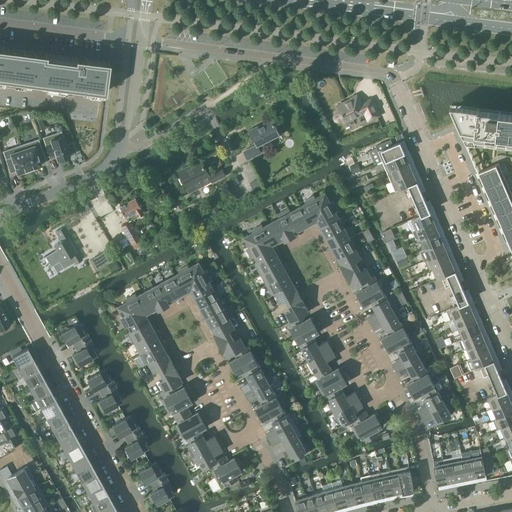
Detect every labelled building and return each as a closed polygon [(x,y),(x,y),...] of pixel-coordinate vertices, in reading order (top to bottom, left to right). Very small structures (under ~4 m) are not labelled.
[(0,48),(0,78),(105,93),(109,62),(0,48)] [(334,118),(335,121),(338,122),(343,120),(344,122),(367,112),(370,119),(379,115),(371,99),(361,104),(357,95),(350,98),(352,101),(347,103),(346,101),(337,106),(339,112),(335,114),(334,118)] [(511,113),(450,106),(453,114),(458,125),(511,250),(511,113)] [(244,152),(248,159),(260,153),(261,153),(257,146),(280,134),(272,119),(249,131),(257,145),(244,152)] [(61,132),(43,138),(49,156),(55,154),(57,160),(69,156),(68,154),(74,152),(71,143),(65,145),(61,132)] [(38,139),(20,145),(29,171),(35,169),(35,168),(40,166),(38,160),(44,158),(38,139)] [(378,151),(382,161),(404,152),(400,142),(378,151)] [(29,171),(20,145),(3,151),(9,170),(15,168),(17,174),(23,172),(23,173),(29,171)] [(322,156),(316,146),(310,149),(316,159),(322,156)] [(382,161),(386,171),(412,160),(411,157),(407,159),(404,152),(382,161)] [(178,172),(186,187),(187,187),(209,176),(212,182),(213,182),(225,176),(222,168),(209,175),(201,160),(179,172),(178,172)] [(386,171),(391,181),(413,172),(410,165),(414,163),(412,160),(386,171)] [(395,192),(409,186),(409,185),(421,180),(420,177),(416,179),(413,172),(391,181),(395,192)] [(409,186),(415,200),(423,196),(418,185),(422,183),(421,180),(409,185),(409,186)] [(306,203),(300,206),(310,224),(317,220),(325,193),(316,198),(314,195),(305,200),(306,203)] [(330,202),(325,193),(317,220),(321,227),(338,217),(335,211),(338,210),(333,201),(330,202)] [(415,200),(421,215),(434,210),(433,207),(429,209),(423,196),(415,200)] [(145,213),(142,209),(136,198),(120,207),(126,218),(129,222),(122,226),(132,244),(135,249),(144,244),(141,239),(142,239),(132,223),(131,221),(135,219),(145,213)] [(288,208),(288,209),(300,231),(306,229),(305,227),(310,224),(300,206),(290,212),(288,208)] [(288,209),(278,214),(290,237),(295,234),(294,233),(299,230),(300,232),(300,231),(288,209)] [(407,221),(412,231),(434,221),(431,214),(435,213),(434,210),(421,215),(407,221)] [(279,218),(269,224),(279,241),(284,238),(285,240),(290,237),(278,214),(277,215),(279,218)] [(344,228),(338,217),(321,227),(324,232),(322,233),(325,238),(344,228)] [(416,241),(420,239),(442,230),(441,227),(437,229),(434,221),(412,231),(416,241)] [(254,232),(245,237),(272,245),(279,241),(269,224),(263,227),(261,224),(252,229),(254,232)] [(57,249),(45,256),(51,266),(59,261),(63,268),(67,266),(74,262),(75,263),(81,260),(76,251),(75,252),(68,241),(71,239),(64,227),(55,232),(61,241),(54,245),(57,249)] [(350,238),(344,228),(325,238),(325,239),(327,238),(330,243),(328,244),(331,249),(353,236),(350,238)] [(385,242),(394,238),(390,229),(381,233),(385,242)] [(420,239),(424,249),(442,241),(439,234),(443,233),(442,230),(420,239)] [(359,247),(353,236),(331,249),(332,248),(335,253),(334,254),(336,259),(359,247)] [(254,263),(275,252),(272,245),(245,237),(250,247),(247,248),(252,257),(255,256),(258,261),(254,263)] [(424,249),(428,259),(451,250),(450,247),(446,248),(442,241),(424,249)] [(359,247),(336,259),(337,260),(338,259),(341,264),(344,270),(350,281),(351,281),(354,286),(374,275),(365,280),(350,252),(359,247)] [(429,271),(433,269),(451,261),(448,254),(452,252),(451,250),(428,259),(425,261),(429,271)] [(254,263),(260,274),(283,262),(280,256),(279,257),(275,252),(254,263)] [(96,270),(101,267),(106,264),(100,254),(90,260),(93,265),(96,270)] [(437,279),(447,275),(459,269),(458,267),(454,268),(451,261),(433,269),(437,279)] [(180,272),(174,276),(184,293),(191,289),(199,262),(189,267),(188,265),(179,270),(180,272)] [(204,272),(199,262),(191,289),(195,296),(212,287),(209,281),(211,279),(206,270),(204,272)] [(260,274),(266,284),(289,272),(286,267),(284,268),(281,263),(283,262),(260,274)] [(447,275),(453,290),(462,286),(456,274),(460,272),(459,269),(447,275)] [(266,284),(272,295),(294,282),(292,277),(290,278),(287,273),(289,272),(266,284)] [(377,281),(374,275),(354,286),(354,287),(361,283),(364,288),(357,291),(358,292),(356,294),(358,299),(384,285),(381,280),(377,281)] [(174,276),(164,281),(174,301),(179,298),(179,296),(184,293),(174,276)] [(164,281),(153,287),(164,307),(169,304),(168,302),(173,299),(174,301),(164,281)] [(281,291),(296,318),(308,311),(305,306),(299,294),(296,289),(293,284),(295,283),(294,282),(272,295),(281,291)] [(384,285),(358,299),(361,304),(364,303),(365,304),(371,301),(373,306),(387,298),(380,287),(384,285)] [(453,290),(459,304),(460,305),(472,299),(471,296),(467,298),(462,286),(453,290)] [(153,287),(143,293),(152,311),(158,308),(159,310),(164,307),(153,287)] [(218,297),(212,287),(195,296),(198,302),(196,303),(199,308),(221,295),(218,297)] [(128,301),(118,307),(146,314),(152,311),(143,293),(137,296),(135,294),(126,299),(128,301)] [(227,306),(221,295),(199,308),(200,307),(203,312),(202,313),(204,318),(227,306)] [(393,310),(387,298),(373,306),(376,311),(368,316),(371,322),(396,308),(393,310)] [(450,320),(454,319),(472,311),(469,304),(473,302),(472,299),(460,305),(459,304),(446,310),(450,320)] [(233,316),(227,306),(204,318),(205,319),(206,318),(209,323),(207,324),(210,329),(233,316)] [(0,330),(8,326),(7,325),(9,324),(0,307),(0,330)] [(128,332),(128,333),(149,321),(146,314),(118,307),(123,316),(121,317),(126,326),(128,325),(132,331),(128,332)] [(401,316),(396,308),(371,322),(375,329),(383,324),(386,329),(399,322),(398,318),(401,316)] [(288,322),(295,335),(317,323),(313,317),(311,319),(310,317),(304,321),(301,316),(308,312),(308,311),(296,318),(288,322)] [(454,319),(458,329),(481,319),(479,316),(475,318),(472,311),(454,319)] [(233,317),(233,316),(210,329),(212,328),(215,333),(215,334),(221,345),(224,351),(224,350),(227,356),(248,345),(247,344),(239,349),(224,322),(233,317)] [(458,329),(462,338),(481,331),(478,324),(482,322),(481,319),(458,329)] [(128,333),(134,343),(157,331),(154,326),(152,327),(149,321),(128,333)] [(406,333),(399,322),(386,329),(389,334),(383,337),(384,339),(381,340),(384,345),(406,333)] [(71,341),(74,346),(87,338),(79,323),(61,332),(67,343),(71,341)] [(295,335),(302,348),(315,341),(312,336),(318,332),(318,331),(320,330),(317,323),(295,335)] [(134,343),(140,354),(163,341),(160,336),(158,337),(155,332),(157,331),(134,343)] [(462,338),(467,348),(489,339),(488,336),(484,338),(481,331),(462,338)] [(412,345),(406,333),(384,345),(387,350),(389,349),(390,350),(396,347),(399,352),(412,345)] [(87,338),(74,346),(77,351),(73,353),(79,364),(96,354),(87,338)] [(467,348),(471,358),(489,350),(486,343),(490,342),(489,339),(467,348)] [(140,354),(146,364),(168,352),(165,347),(164,348),(161,343),(163,342),(163,341),(140,354)] [(302,348),(309,360),(331,348),(327,341),(318,346),(315,341),(302,348)] [(254,356),(248,345),(227,356),(228,356),(235,352),(237,357),(231,361),(232,362),(229,363),(232,368),(257,354),(254,356)] [(418,356),(412,345),(399,352),(402,357),(393,362),(396,368),(418,356)] [(11,356),(17,366),(32,358),(26,347),(11,356)] [(309,360),(316,373),(329,366),(326,361),(335,356),(331,348),(309,360)] [(475,369),(485,364),(498,359),(496,356),(492,358),(489,350),(471,358),(475,369)] [(162,391),(162,392),(182,381),(179,375),(170,358),(167,353),(168,352),(146,364),(146,365),(155,360),(161,370),(164,376),(170,387),(162,391)] [(261,360),(257,354),(232,368),(235,374),(237,372),(238,373),(244,370),(247,375),(260,368),(257,362),(261,360)] [(425,368),(418,356),(396,368),(400,375),(409,370),(412,375),(425,368)] [(17,366),(23,377),(38,369),(32,358),(17,366)] [(485,364),(492,379),(500,375),(498,371),(495,363),(499,362),(498,359),(485,364)] [(316,381),(319,387),(345,374),(341,368),(339,369),(338,368),(332,371),(329,366),(316,373),(319,379),(316,381)] [(267,379),(260,368),(247,375),(250,380),(241,385),(245,391),(267,379)] [(431,379),(425,368),(412,375),(415,380),(408,384),(409,385),(407,386),(409,391),(431,379)] [(23,377),(29,387),(44,379),(38,369),(23,377)] [(97,387),(100,392),(113,385),(104,369),(87,379),(93,389),(97,387)] [(327,392),(330,398),(343,391),(340,386),(346,383),(345,381),(348,380),(345,374),(319,387),(323,394),(327,392)] [(492,379),(498,393),(498,394),(510,388),(509,386),(505,387),(500,375),(492,379)] [(29,387),(35,398),(50,390),(44,379),(29,387)] [(273,391),(267,379),(245,391),(248,398),(257,393),(260,398),(273,391)] [(434,384),(431,379),(409,391),(412,397),(415,395),(415,397),(422,393),(424,398),(427,397),(437,391),(437,390),(440,389),(440,388),(440,386),(441,386),(439,384),(439,383),(438,383),(437,383),(434,384)] [(162,400),(165,406),(191,393),(187,386),(185,388),(184,386),(178,390),(175,385),(182,381),(162,392),(165,398),(162,400)] [(113,385),(100,392),(102,398),(98,400),(104,411),(122,401),(113,385)] [(488,398),(492,408),(511,400),(508,393),(511,391),(510,388),(498,394),(498,393),(488,398)] [(35,398),(40,408),(56,400),(50,390),(35,398)] [(276,397),(273,391),(260,398),(263,403),(256,407),(257,408),(255,409),(258,415),(283,401),(280,395),(276,397)] [(329,404),(333,413),(358,399),(354,392),(346,396),(343,391),(330,398),(332,402),(329,404)] [(444,403),(437,391),(427,397),(424,398),(427,403),(418,408),(422,415),(444,403)] [(172,411),(176,417),(189,410),(186,405),(192,401),(191,400),(194,399),(191,393),(165,406),(169,413),(172,411)] [(337,411),(344,423),(357,416),(354,411),(363,406),(358,399),(333,413),(334,413),(337,411)] [(40,408),(46,419),(61,411),(56,400),(40,408)] [(492,408),(496,418),(511,411),(511,403),(511,400),(492,408)] [(286,406),(283,401),(258,415),(260,420),(263,418),(264,420),(270,416),(273,421),(286,414),(282,408),(286,406)] [(450,415),(444,403),(422,415),(426,421),(434,416),(437,422),(450,415)] [(176,425),(179,432),(205,418),(201,412),(199,413),(198,412),(192,415),(189,410),(176,417),(179,423),(176,425)] [(46,419),(52,429),(67,421),(61,411),(46,419)] [(352,427),(355,432),(380,418),(378,413),(375,415),(374,413),(368,417),(365,411),(357,416),(344,423),(344,424),(353,419),(356,425),(352,427)] [(497,429),(501,428),(511,422),(511,411),(496,418),(493,420),(497,429)] [(292,426),(286,414),(273,421),(275,426),(267,431),(270,438),(292,426)] [(334,415),(329,418),(335,426),(340,423),(334,415)] [(122,434),(125,439),(138,431),(130,416),(112,425),(118,436),(122,434)] [(186,436),(190,442),(203,435),(200,430),(206,427),(205,425),(208,424),(205,418),(179,432),(183,438),(186,436)] [(380,418),(355,432),(358,438),(362,436),(365,442),(379,435),(376,430),(382,426),(381,425),(383,424),(380,418)] [(52,429),(58,440),(73,432),(67,421),(52,429)] [(511,422),(501,428),(505,438),(511,434),(511,422)] [(0,430),(0,454),(14,447),(9,438),(17,434),(12,424),(4,428),(0,430)] [(299,437),(292,426),(270,438),(274,444),(283,439),(285,444),(299,437)] [(138,431),(125,439),(128,444),(124,446),(130,457),(147,447),(138,431)] [(58,440),(64,450),(79,442),(73,432),(58,440)] [(188,448),(193,457),(218,443),(214,435),(206,440),(203,435),(190,442),(192,446),(188,448)] [(305,449),(299,437),(285,444),(288,450),(285,451),(288,456),(291,454),(292,456),(294,455),(297,459),(305,455),(303,451),(305,449)] [(64,450),(69,461),(84,453),(79,442),(64,450)] [(201,464),(203,468),(225,456),(225,455),(216,460),(214,455),(223,450),(218,443),(193,457),(198,465),(201,464)] [(143,466),(150,462),(144,451),(132,457),(135,464),(141,462),(143,466)] [(69,461),(75,471),(90,463),(84,453),(69,461)] [(491,454),(485,458),(489,467),(496,464),(491,454)] [(462,455),(452,457),(457,481),(463,480),(464,484),(467,483),(462,459),(462,455)] [(482,455),(472,457),(476,477),(482,476),(483,480),(486,479),(485,475),(486,475),(482,455)] [(212,471),(215,476),(240,462),(238,457),(235,459),(234,457),(228,461),(225,456),(203,468),(204,468),(212,463),(216,469),(212,471)] [(443,459),(444,463),(449,487),(451,486),(451,482),(457,481),(452,457),(443,459)] [(472,457),(462,459),(467,483),(470,483),(469,478),(476,477),(472,457)] [(148,480),(151,485),(164,478),(155,462),(138,472),(144,482),(148,480)] [(240,462),(215,476),(218,482),(222,480),(225,486),(238,479),(235,474),(241,470),(241,469),(243,468),(240,462)] [(75,471),(81,482),(96,474),(90,463),(75,471)] [(449,487),(444,463),(434,465),(438,485),(445,483),(445,488),(449,487)] [(7,481),(10,487),(32,475),(27,466),(11,475),(6,466),(0,469),(0,476),(3,483),(7,481)] [(408,466),(399,468),(404,492),(414,490),(409,466),(408,466)] [(389,470),(390,474),(395,498),(398,497),(397,493),(404,492),(399,468),(389,470)] [(370,475),(371,479),(377,502),(380,501),(379,497),(385,496),(381,476),(380,472),(370,475)] [(81,482),(87,493),(102,484),(96,474),(81,482)] [(390,474),(381,476),(385,496),(391,494),(392,499),(395,498),(390,474)] [(32,475),(10,487),(15,494),(11,496),(12,499),(37,485),(32,475)] [(164,478),(151,485),(154,490),(149,493),(155,503),(173,494),(164,478)] [(249,479),(240,483),(242,487),(251,484),(249,479)] [(371,479),(361,481),(366,500),(373,499),(374,503),(377,502),(371,479)] [(361,481),(352,483),(358,507),(361,506),(360,502),(366,500),(361,481)] [(352,483),(342,486),(348,505),(354,503),(355,508),(358,507),(352,483)] [(87,493),(93,503),(108,495),(102,484),(87,493)] [(18,500),(21,506),(42,494),(37,485),(12,499),(14,502),(18,500)] [(342,486),(333,488),(340,511),(343,511),(342,507),(348,505),(342,486)] [(333,488),(324,491),(329,510),(336,508),(336,511),(339,511),(340,511),(333,488)] [(324,491),(314,494),(319,511),(323,511),(329,510),(324,491)] [(33,511),(48,504),(42,494),(21,506),(24,511),(33,511)] [(319,511),(314,494),(305,497),(309,511),(319,511)] [(108,495),(93,503),(89,505),(93,511),(101,511),(113,505),(108,495)] [(309,511),(305,497),(296,500),(295,500),(299,511),(309,511)]
